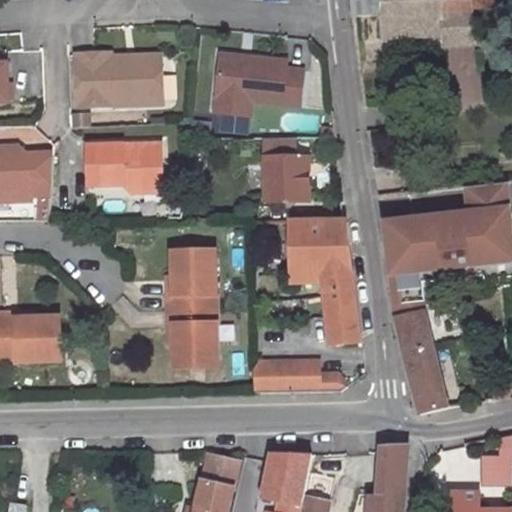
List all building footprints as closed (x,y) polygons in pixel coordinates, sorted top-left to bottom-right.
[(353,0),(355,13),(353,18),(384,16),(472,11),(471,0),(353,0)] [(493,0),(471,0),(472,11),(493,9),(493,0)] [(472,11),(384,16),(385,39),(443,35),(443,47),(475,45),(473,21),(494,20),(493,9),(472,11)] [(109,52),(73,53),(74,106),(161,103),(160,59),(109,60),(109,55),(109,52)] [(240,54),(219,52),(214,96),(230,97),(229,113),(248,116),(250,100),(297,105),(301,68),(284,67),(285,60),(247,55),(247,60),(239,59),(240,54)] [(0,101),(10,101),(8,59),(0,58),(0,101)] [(214,96),(213,111),(229,113),(230,97),(214,96)] [(371,131),(374,191),(405,189),(402,129),(371,131)] [(296,155),(295,137),(265,137),(266,199),(310,199),(309,155),(296,155)] [(124,144),(87,145),(88,184),(123,183),(131,192),(144,191),(144,182),(162,182),(161,143),(134,144),(134,149),(124,150),(124,144)] [(21,149),(6,150),(6,160),(0,159),(0,199),(29,199),(29,195),(49,194),(52,154),(27,155),(21,149)] [(162,182),(144,182),(144,191),(162,191),(162,182)] [(472,212),(387,221),(397,307),(408,306),(405,276),(511,264),(511,186),(511,183),(470,188),(472,212)] [(347,221),(293,222),(295,275),(323,273),(325,297),(330,345),(360,342),(347,221)] [(167,297),(168,313),(216,312),(215,254),(171,256),(172,297),(167,297)] [(408,306),(395,311),(397,317),(425,312),(423,304),(408,306)] [(216,312),(168,313),(168,329),(173,329),(174,370),(218,369),(216,312)] [(425,312),(397,317),(420,413),(449,407),(425,312)] [(16,315),(0,315),(2,364),(59,363),(58,319),(16,320),(16,315)] [(319,361),(256,365),(256,391),(257,396),(342,394),(348,388),(339,374),(320,375),(319,361)] [(511,385),(511,383),(493,385),(494,401),(511,398),(511,385)] [(502,456),(484,456),(484,486),(511,486),(511,436),(502,436),(502,456)] [(370,509),(369,511),(402,511),(408,446),(381,448),(377,510),(370,509)] [(196,511),(228,511),(240,464),(209,457),(197,510),(196,511)] [(511,511),(480,511),(479,493),(452,493),(452,511),(511,511)] [(329,511),(331,504),(304,498),(301,511),(329,511)]
